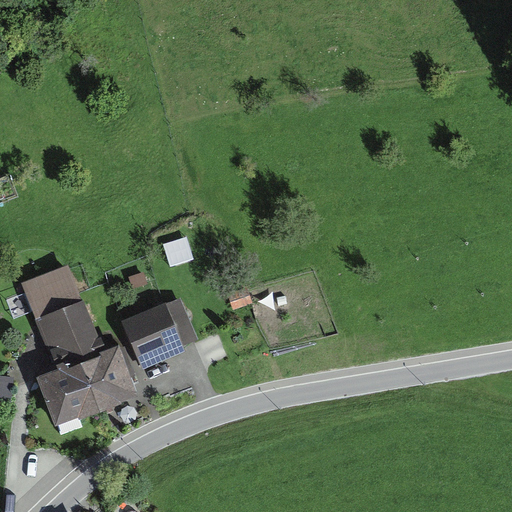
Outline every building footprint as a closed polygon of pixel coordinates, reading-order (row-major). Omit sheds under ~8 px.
[(61,269),(17,287),(54,373),(98,355),(61,269)] [(147,270),(132,276),(137,289),(153,282),(147,270)] [(244,291),(227,297),(232,312),(250,306),(244,291)] [(162,307),(121,325),(139,368),(181,350),(162,307)] [(131,397),(110,350),(98,355),(70,367),(91,415),(131,397)] [(91,415),(70,367),(54,373),(30,384),(51,432),(91,415)] [(0,408),(12,410),(14,382),(0,380),(0,408)]
